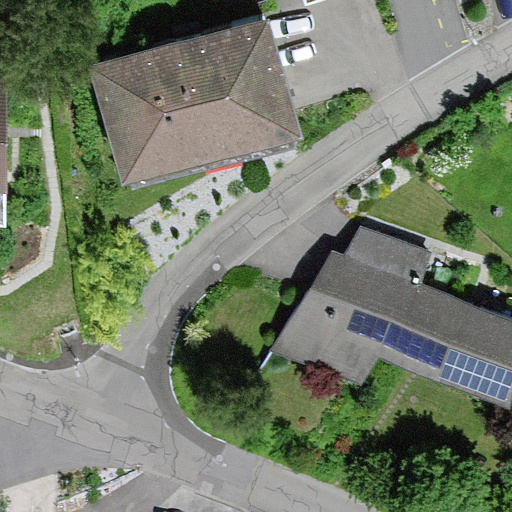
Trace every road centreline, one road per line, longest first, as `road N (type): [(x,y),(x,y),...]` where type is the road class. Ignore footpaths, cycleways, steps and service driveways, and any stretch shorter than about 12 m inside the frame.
road 1 (residential): [(105,414),(170,299),(252,223),(339,157),(511,49)]
road 2 (residential): [(105,414),(324,511)]
